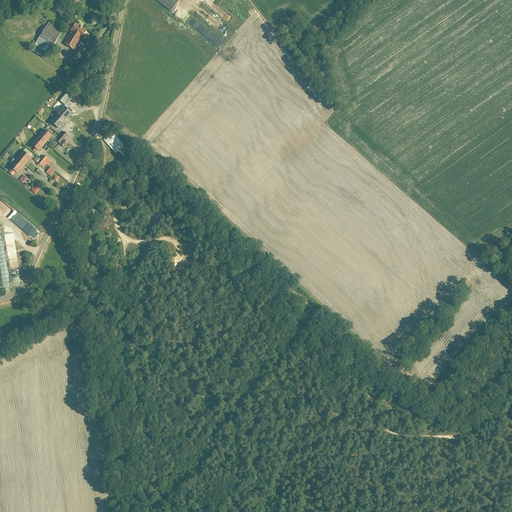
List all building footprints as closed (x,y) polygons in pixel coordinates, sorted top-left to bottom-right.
[(181,0),(154,0),(172,13),(181,0)] [(27,50),(43,60),(59,33),(44,23),(27,50)] [(62,42),(74,50),(84,35),(72,27),(62,42)] [(66,107),(52,122),(59,128),(72,113),(66,107)] [(46,130),(32,146),(39,152),(53,136),(46,130)] [(68,135),(64,132),(57,142),(60,144),(68,135)] [(118,140),(111,134),(103,142),(110,148),(112,146),(124,157),(130,151),(118,140)] [(24,152),(10,168),(17,175),(31,158),(24,152)] [(41,166),(45,169),(50,162),(45,158),(41,154),(38,157),(41,159),(40,161),(37,159),(35,161),(41,166)] [(49,169),(45,173),(50,177),(54,173),(49,169)]
